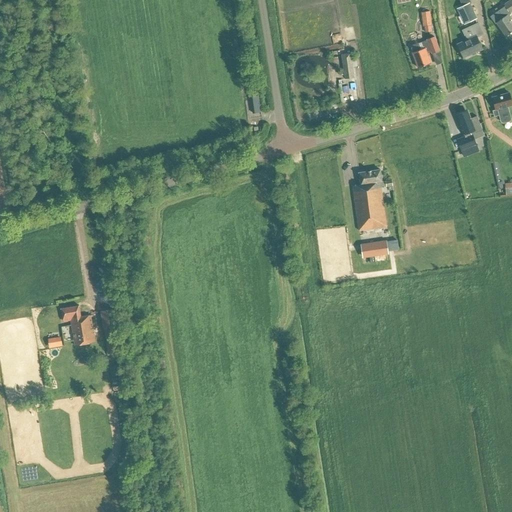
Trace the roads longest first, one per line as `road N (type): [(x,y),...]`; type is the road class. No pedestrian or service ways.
road 1 (tertiary): [(0,233),(285,149)]
road 2 (tertiary): [(285,149),(426,107),(511,69)]
road 3 (unclassified): [(285,149),(262,0)]
